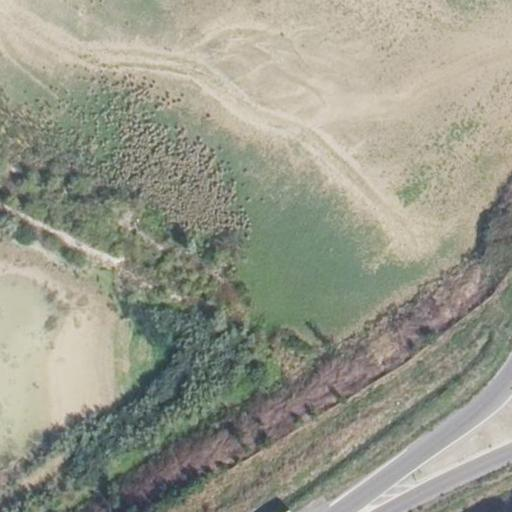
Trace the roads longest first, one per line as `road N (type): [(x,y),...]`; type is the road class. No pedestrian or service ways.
road 1 (primary): [(511,373),(467,423),(357,511)]
road 2 (primary): [(372,511),(511,452)]
